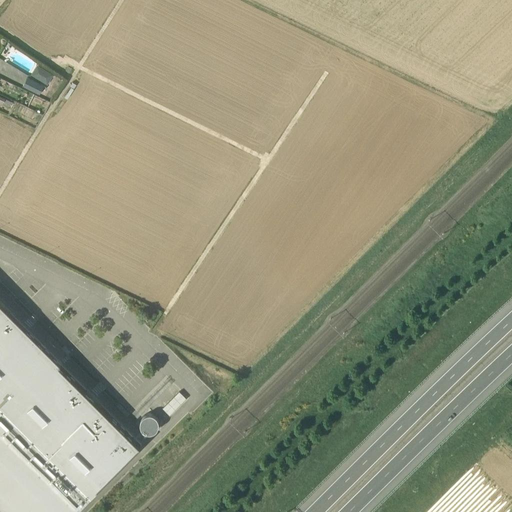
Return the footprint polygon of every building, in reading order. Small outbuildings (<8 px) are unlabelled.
[(41,82),(46,84),(52,75),(47,72),(41,82)] [(38,95),(43,85),(27,77),(22,87),(38,95)] [(1,78),(0,78),(0,85),(13,92),(17,86),(1,78)] [(0,96),(0,103),(2,105),(3,103),(10,106),(11,102),(0,96)] [(72,511),(141,444),(102,405),(0,303),(0,509),(2,511),(72,511)] [(183,402),(187,398),(180,391),(163,408),(170,415),(183,402)] [(153,414),(151,414),(150,414),(149,414),(148,414),(147,414),(146,415),(144,415),(143,416),(143,417),(142,418),(141,419),(141,420),(141,421),(140,422),(140,424),(141,425),(141,426),(141,427),(142,428),(143,429),(144,430),(145,431),(146,431),(147,432),(148,432),(149,432),(150,432),(152,432),(153,432),(154,431),(155,431),(156,430),(157,429),(158,428),(158,427),(159,426),(159,425),(159,424),(159,422),(159,421),(159,420),(158,419),(157,418),(157,417),(156,416),(155,415),(154,415),(153,414)]
